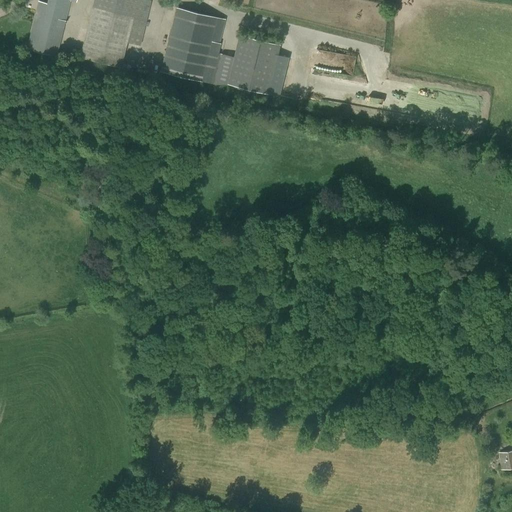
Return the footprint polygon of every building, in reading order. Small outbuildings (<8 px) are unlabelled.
[(59,45),(70,1),(76,2),(76,0),(48,0),(44,14),(38,13),(36,23),(29,50),(56,57),(59,45)] [(139,45),(150,1),(146,0),(94,0),(80,57),(120,67),(126,42),(139,45)] [(209,49),(213,31),(216,17),(176,7),(173,21),(160,71),(201,81),(209,49)] [(326,57),(334,59),(334,64),(339,65),(338,73),(358,75),(361,55),(327,50),(326,57)] [(511,450),(498,452),(501,470),(511,467),(511,450)]
